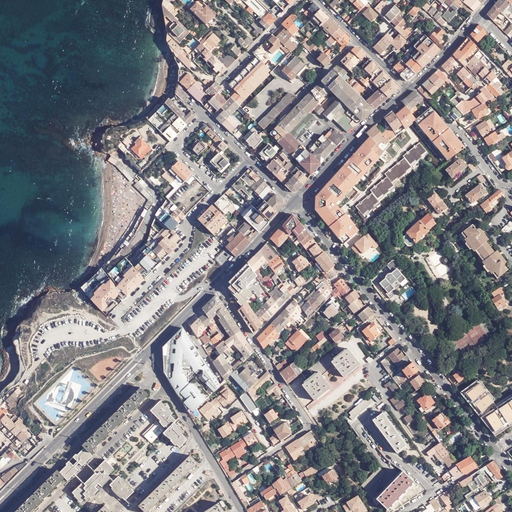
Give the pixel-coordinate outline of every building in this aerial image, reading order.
[(167,10),(171,14),(177,8),(174,5),(171,6),(168,4),(169,2),(166,0),(162,0),(161,5),(165,8),(167,10)] [(335,0),(330,6),(333,8),(340,2),(339,1),(337,0),(335,0)] [(367,4),(362,0),(356,0),(353,3),(360,10),(367,4)] [(471,15),(474,12),(469,7),(466,6),(463,3),(460,0),(455,0),(451,6),(454,9),(451,13),(447,10),(444,14),(442,16),(449,22),(458,12),(459,13),(462,10),(469,16),(471,15)] [(481,3),(476,0),(470,0),(469,3),(466,6),(469,7),(474,12),(481,3)] [(507,0),(500,0),(495,6),(501,13),(502,14),(504,15),(511,5),(511,4),(511,5),(511,4),(507,0)] [(422,4),(421,6),(426,11),(430,6),(425,1),(422,4)] [(447,9),(451,6),(445,1),(442,4),(447,9)] [(369,2),(367,4),(360,10),(360,11),(363,14),(371,22),(378,16),(370,8),(372,5),(371,4),(369,2)] [(391,10),(382,2),(375,9),(384,17),(386,16),(391,10)] [(208,5),(207,6),(206,7),(204,9),(197,3),(191,9),(206,25),(215,16),(217,14),(212,9),(208,5)] [(360,10),(353,3),(351,6),(358,13),(360,11),(360,10)] [(317,6),(314,4),(308,9),(315,15),(320,10),(317,6)] [(415,6),(410,11),(410,12),(413,16),(419,10),(415,6)] [(495,6),(487,15),(494,22),(498,17),(502,21),(505,17),(504,16),(504,15),(502,14),(501,13),(495,6)] [(393,8),(391,10),(386,16),(384,17),(390,23),(391,21),(398,15),(400,12),(394,7),(393,8)] [(428,13),(432,16),(437,10),(433,7),(428,13)] [(315,15),(308,9),(306,12),(304,13),(311,19),(312,18),(314,16),(315,15)] [(175,40),(177,42),(179,41),(189,31),(171,14),(167,10),(166,11),(165,13),(163,12),(164,17),(167,17),(174,23),(176,24),(178,25),(184,31),(178,37),(175,40)] [(329,18),(320,10),(315,15),(314,16),(322,25),(329,18)] [(440,17),(442,16),(444,14),(441,11),(440,12),(438,11),(433,17),(437,21),(440,17)] [(271,14),(269,13),(262,20),(269,26),(276,19),(271,14)] [(292,14),(288,18),(295,26),(300,21),(292,14)] [(403,20),(398,15),(391,21),(397,26),(403,20)] [(322,25),(314,16),(312,18),(311,19),(315,22),(319,26),(320,27),(321,26),(322,25)] [(437,21),(442,25),(445,22),(440,17),(437,21)] [(295,26),(288,18),(281,25),(285,28),(289,33),(296,26),(295,26)] [(334,23),(329,18),(322,25),(321,26),(326,30),(326,31),(334,23)] [(260,22),(266,29),(269,26),(262,20),(260,22)] [(406,23),(403,20),(397,26),(395,28),(397,30),(398,31),(401,34),(406,39),(409,36),(404,31),(401,28),(406,23)] [(300,21),(295,26),(296,26),(298,29),(300,31),(304,26),(300,21)] [(253,23),(251,25),(256,30),(261,35),(263,32),(253,23)] [(339,28),(334,23),(326,31),(327,31),(332,36),(339,28)] [(172,31),(178,37),(184,31),(178,25),(172,31)] [(478,25),(470,35),(477,43),(486,33),(478,25)] [(298,29),(296,26),(289,33),(292,35),(298,29)] [(289,33),(285,28),(275,37),(282,44),(291,52),(297,46),(289,39),(292,35),(289,33)] [(345,34),(339,28),(332,36),(337,42),(345,34)] [(442,31),(438,28),(430,37),(437,44),(441,39),(439,38),(438,36),(442,31)] [(169,34),(175,40),(178,37),(172,31),(169,34)] [(211,32),(200,43),(203,45),(204,47),(207,43),(213,48),(220,41),(213,34),(211,32)] [(486,33),(477,43),(480,46),(489,36),(486,33)] [(349,38),(345,34),(337,42),(344,48),(349,43),(349,38)] [(388,34),(374,48),(380,54),(390,44),(394,41),(394,40),(388,34)] [(401,34),(398,36),(394,40),(394,41),(401,48),(402,47),(407,40),(406,39),(401,34)] [(168,44),(172,52),(177,57),(183,50),(172,39),(168,35),(166,41),(168,44)] [(424,35),(413,46),(416,48),(417,50),(419,51),(412,58),(422,68),(437,53),(440,50),(424,35)] [(282,44),(275,37),(274,36),(269,40),(274,45),(269,50),(272,54),(277,48),(277,49),(282,44)] [(337,42),(332,36),(329,39),(335,45),(337,42)] [(243,40),(240,37),(239,39),(238,42),(246,50),(250,46),(247,44),(244,41),(243,40)] [(248,37),(244,41),(247,44),(250,46),(254,42),(248,37)] [(467,38),(462,43),(468,49),(470,52),(474,56),(477,51),(479,50),(474,45),(473,44),(467,38)] [(413,46),(410,43),(407,40),(402,47),(407,52),(409,54),(416,48),(413,46)] [(401,48),(394,41),(390,44),(397,51),(398,51),(401,48)] [(195,46),(195,47),(202,53),(206,49),(204,47),(203,45),(200,43),(200,42),(195,46)] [(344,48),(337,42),(335,45),(339,49),(340,49),(342,50),(344,48)] [(309,47),(305,43),(302,45),(310,52),(316,46),(314,44),(313,43),(309,47)] [(462,43),(457,49),(463,55),(469,61),(471,59),(474,56),(470,52),(468,49),(462,43)] [(238,56),(242,52),(235,46),(232,49),(238,56)] [(259,48),(253,54),(257,57),(260,61),(266,55),(265,54),(261,50),(259,48)] [(354,48),(351,51),(360,59),(365,54),(363,52),(359,48),(354,48)] [(206,49),(202,53),(209,60),(214,56),(206,49)] [(460,62),(463,65),(464,66),(465,65),(469,61),(463,55),(457,49),(452,55),(457,59),(458,61),(459,61),(460,62)] [(186,53),(183,50),(177,57),(188,66),(190,64),(190,60),(185,55),(186,53)] [(331,53),(329,51),(325,55),(331,61),(337,55),(333,51),(331,53)] [(360,59),(351,51),(346,56),(354,65),(360,59)] [(295,56),(291,52),(279,65),(281,67),(283,65),(286,67),(295,56)] [(209,60),(202,53),(200,55),(207,62),(209,60)] [(216,53),(214,56),(218,60),(220,62),(223,64),(225,61),(231,56),(229,55),(223,61),(216,53)] [(319,58),(317,59),(325,67),(327,65),(331,61),(325,55),(323,53),(319,58)] [(410,56),(409,54),(405,57),(401,61),(415,74),(422,68),(412,58),(410,56)] [(452,64),(454,66),(458,70),(463,65),(460,62),(459,61),(458,61),(457,59),(452,55),(448,60),(452,64)] [(214,56),(209,60),(216,67),(220,62),(218,60),(214,56)] [(236,61),(231,56),(225,61),(223,64),(227,69),(236,61)] [(310,71),(295,56),(286,67),(283,65),(281,67),(279,69),(291,81),(297,75),(302,79),(310,71)] [(354,65),(346,56),(341,62),(349,70),(354,65)] [(469,61),(465,65),(471,70),(476,64),(479,61),(474,56),(471,59),(469,61)] [(229,85),(234,90),(236,92),(231,97),(239,105),(244,100),(242,98),(268,73),(270,70),(260,61),(257,57),(229,85)] [(501,67),(507,73),(511,69),(511,67),(511,59),(510,57),(501,67)] [(362,67),(359,69),(368,78),(370,80),(381,70),(370,58),(362,67)] [(448,60),(441,66),(447,72),(454,66),(452,64),(448,60)] [(407,81),(415,74),(401,61),(395,66),(394,65),(392,66),(407,81)] [(479,61),(476,64),(482,70),(484,67),(485,66),(480,61),(479,61)] [(223,64),(220,62),(216,67),(214,69),(216,72),(219,70),(223,74),(227,69),(223,64)] [(347,73),(339,64),(333,69),(342,78),(346,74),(347,73)] [(476,64),(471,70),(476,76),(482,70),(476,64)] [(357,67),(354,65),(349,70),(353,73),(358,68),(357,67)] [(456,74),(463,81),(470,75),(463,67),(456,74)] [(484,67),(482,70),(487,76),(490,73),(484,67)] [(428,79),(437,88),(446,80),(442,77),(444,75),(438,69),(428,79)] [(361,121),(374,110),(332,70),(321,82),(312,90),(309,94),(303,99),(313,108),(312,108),(319,115),(324,110),(317,103),(330,90),(337,97),(338,98),(330,108),(323,114),(330,120),(331,121),(333,119),(332,118),(338,111),(341,108),(345,105),(349,109),(361,121)] [(391,79),(381,70),(370,80),(372,82),(377,88),(380,90),(391,79)] [(482,70),(476,76),(482,82),(487,76),(482,70)] [(268,73),(242,98),(244,100),(245,99),(246,100),(249,96),(249,95),(269,75),(268,73)] [(182,85),(183,84),(191,76),(188,74),(180,83),(182,85)] [(471,87),(476,81),(470,75),(463,81),(470,88),(471,87)] [(183,84),(188,90),(196,82),(191,76),(183,84)] [(482,82),(487,87),(492,81),(487,76),(482,82)] [(372,82),(370,80),(368,78),(365,80),(363,78),(360,81),(367,87),(369,85),(372,82)] [(210,93),(214,97),(217,93),(220,91),(222,89),(220,87),(216,82),(215,83),(212,80),(211,82),(209,79),(208,81),(206,79),(202,82),(209,88),(206,91),(207,93),(209,94),(210,93)] [(399,88),(391,79),(380,90),(388,97),(399,88)] [(428,79),(422,85),(431,94),(435,90),(437,88),(428,79)] [(489,99),(493,97),(478,80),(476,81),(471,87),(474,89),(475,88),(480,93),(471,100),(461,100),(456,95),(449,101),(457,108),(459,111),(463,115),(471,110),(484,102),(486,101),(489,99)] [(487,87),(492,93),(498,87),(496,84),(492,81),(487,87)] [(188,90),(199,101),(207,93),(206,91),(196,82),(188,90)] [(372,82),(369,85),(374,91),(377,88),(372,82)] [(353,88),(360,95),(361,94),(363,92),(365,90),(358,83),(353,88)] [(417,89),(431,103),(433,100),(420,86),(417,89)] [(492,93),(497,98),(504,93),(502,92),(498,87),(492,93)] [(388,97),(380,90),(373,95),(373,96),(367,101),(375,109),(388,97)] [(414,91),(407,97),(415,106),(418,103),(422,99),(414,91)] [(204,107),(208,110),(210,108),(213,106),(218,111),(221,108),(226,102),(222,98),(219,95),(217,93),(214,97),(204,107)] [(290,93),(286,96),(291,101),(297,96),(296,95),(290,93)] [(286,96),(259,124),(263,129),(264,129),(291,101),(286,96)] [(223,124),(230,116),(237,109),(240,106),(239,105),(231,97),(226,102),(221,108),(224,110),(216,118),(223,124)] [(338,98),(337,97),(332,102),(332,101),(327,105),(330,108),(338,98)] [(407,97),(402,101),(405,106),(409,110),(415,106),(407,97)] [(165,103),(165,104),(169,108),(176,115),(177,115),(179,117),(182,120),(186,117),(184,115),(176,107),(178,106),(174,101),(172,103),(169,100),(168,99),(165,103)] [(300,103),(309,111),(312,108),(313,108),(303,99),(300,103)] [(484,102),(471,110),(477,119),(486,114),(483,110),(486,108),(487,108),(484,102)] [(294,176),(303,185),(306,181),(308,178),(311,175),(313,172),(319,166),(322,162),(328,156),(336,147),(344,138),(336,129),(332,134),(329,131),(324,137),(323,135),(310,149),(311,150),(310,151),(313,154),(312,155),(310,153),(310,154),(297,141),(311,126),(314,124),(318,120),(309,111),(300,103),(270,133),(283,146),(284,148),(283,149),(284,149),(282,151),(291,160),(294,157),(300,163),(300,164),(306,169),(302,173),(296,168),(291,173),(292,175),(294,176)] [(158,111),(163,106),(162,105),(157,104),(154,107),(152,109),(150,112),(147,114),(145,117),(148,121),(151,118),(154,115),(156,113),(157,112),(158,111)] [(243,115),(246,112),(242,109),(240,106),(237,109),(243,115)] [(405,106),(395,115),(402,126),(404,129),(414,120),(416,120),(411,113),(409,110),(405,106)] [(464,148),(430,107),(416,120),(414,120),(448,160),(464,148)] [(337,122),(343,116),(338,111),(332,118),(333,119),(337,122)] [(392,111),(391,111),(387,114),(384,118),(394,132),(393,133),(395,136),(404,129),(402,126),(395,115),(392,111)] [(191,112),(186,117),(182,120),(187,125),(191,120),(195,116),(191,112)] [(177,115),(176,115),(169,121),(173,124),(179,117),(177,115)] [(343,128),(347,133),(348,132),(353,127),(356,125),(358,124),(352,118),(349,115),(347,117),(344,115),(343,116),(337,122),(343,128)] [(223,124),(231,132),(239,125),(230,116),(223,124)] [(142,126),(148,121),(145,117),(142,120),(141,121),(139,123),(142,126)] [(187,125),(182,120),(179,117),(173,124),(171,126),(173,127),(171,129),(177,135),(182,130),(187,125)] [(482,135),(484,139),(490,135),(488,131),(490,130),(485,122),(478,126),(476,127),(482,135)] [(160,132),(163,135),(169,128),(167,125),(166,124),(164,127),(162,126),(158,130),(160,132)] [(174,138),(177,135),(171,129),(173,127),(171,126),(169,124),(167,125),(169,128),(163,135),(170,142),(174,138)] [(388,142),(383,136),(382,135),(374,126),(366,133),(369,137),(375,144),(371,149),(379,157),(383,153),(390,145),(388,142)] [(213,151),(218,146),(219,145),(222,142),(218,137),(214,134),(210,130),(207,127),(203,131),(207,134),(216,143),(211,148),(213,151)] [(388,142),(395,136),(393,133),(390,129),(382,135),(383,136),(388,142)] [(246,141),(254,149),(263,140),(255,132),(246,141)] [(490,135),(484,139),(488,146),(495,143),(500,139),(497,136),(495,132),(490,135)] [(503,133),(497,136),(500,139),(495,143),(505,137),(503,133)] [(134,142),(135,142),(128,136),(122,141),(129,148),(131,146),(133,144),(134,142)] [(271,137),(265,143),(268,145),(269,144),(274,139),(271,137)] [(375,144),(369,137),(316,197),(315,210),(343,244),(358,232),(354,227),(355,226),(341,209),(340,210),(335,204),(339,200),(338,199),(347,188),(350,190),(379,157),(371,149),(375,144)] [(132,149),(138,155),(139,155),(146,148),(147,148),(143,144),(145,143),(142,140),(142,139),(136,144),(135,146),(133,148),(132,149)] [(208,146),(202,139),(199,141),(206,148),(208,146)] [(206,148),(199,141),(198,140),(191,148),(198,155),(206,148)] [(223,151),(228,147),(222,142),(219,145),(218,146),(221,150),(223,151)] [(427,151),(419,143),(403,156),(410,165),(415,161),(416,162),(422,157),(421,156),(427,151)] [(269,144),(268,145),(259,154),(267,162),(277,152),(269,144)] [(136,157),(138,155),(132,149),(133,148),(131,146),(129,148),(128,148),(136,157)] [(290,161),(291,160),(282,151),(279,154),(289,163),(290,161)] [(511,151),(502,158),(505,162),(507,164),(506,165),(505,166),(506,168),(507,169),(508,170),(510,170),(511,168),(511,151)] [(220,172),(229,163),(228,163),(229,162),(229,161),(228,162),(219,153),(208,163),(215,169),(216,168),(220,172)] [(200,165),(202,163),(206,159),(203,156),(197,162),(200,165)] [(276,158),(274,159),(283,168),(284,167),(285,166),(276,158)] [(411,167),(404,158),(385,174),(392,183),(397,178),(398,179),(407,172),(406,171),(411,167)] [(453,164),(459,172),(467,166),(460,158),(453,164)] [(267,167),(275,176),(280,171),(282,169),(283,168),(274,159),(267,167)] [(179,162),(177,160),(170,167),(171,168),(169,170),(178,180),(182,184),(185,181),(186,182),(193,175),(189,171),(184,167),(179,162)] [(287,169),(288,170),(293,165),(290,161),(289,163),(285,166),(284,167),(287,169)] [(472,162),(467,166),(472,171),(475,169),(475,167),(472,162)] [(126,169),(128,172),(134,167),(131,164),(126,169)] [(452,178),(459,172),(453,164),(445,170),(452,178)] [(128,172),(131,175),(137,170),(134,167),(128,172)] [(249,168),(246,172),(254,180),(256,182),(260,179),(249,168)] [(275,176),(282,182),(286,177),(284,176),(284,175),(288,171),(288,170),(287,169),(285,171),(282,174),(281,172),(280,171),(275,176)] [(140,173),(139,172),(137,170),(131,175),(134,178),(136,177),(139,174),(140,173)] [(178,180),(169,170),(166,174),(175,184),(176,183),(178,180)] [(249,181),(243,175),(241,177),(247,183),(249,181)] [(296,192),(303,185),(294,176),(285,185),(292,192),(296,192)] [(141,179),(138,182),(141,185),(147,180),(144,177),(141,180),(141,179)] [(235,183),(232,186),(238,192),(241,189),(249,196),(254,190),(251,187),(249,185),(247,183),(241,177),(235,183)] [(394,186),(387,177),(370,190),(378,199),(383,195),(384,196),(392,189),(391,188),(394,186)] [(268,186),(260,179),(256,182),(251,187),(254,190),(259,195),(268,186)] [(147,180),(141,185),(144,188),(149,183),(147,180)] [(147,191),(152,186),(149,183),(144,188),(147,191)] [(473,190),(479,198),(487,192),(481,184),(473,190)] [(150,194),(156,189),(152,186),(147,191),(150,194)] [(271,190),(268,186),(259,195),(261,197),(265,201),(268,198),(266,195),(271,190)] [(502,193),(500,189),(489,198),(491,200),(492,201),(502,193)] [(471,204),(479,198),(473,190),(465,196),(471,204)] [(379,202),(372,193),(356,206),(363,215),(368,211),(369,212),(375,207),(374,206),(379,202)] [(433,207),(441,201),(435,193),(427,199),(433,207)] [(285,204),(275,194),(267,203),(277,213),(285,204)] [(230,204),(222,196),(215,204),(225,214),(228,212),(225,209),(230,204)] [(258,210),(257,211),(268,222),(277,213),(267,203),(265,201),(261,197),(257,201),(258,202),(254,206),(258,210)] [(489,204),(486,200),(480,205),(486,212),(488,211),(492,207),(489,204)] [(447,208),(441,201),(433,207),(439,214),(447,208)] [(175,205),(171,202),(164,209),(167,212),(168,212),(175,205)] [(178,209),(175,205),(168,212),(167,212),(169,214),(171,216),(172,215),(178,209)] [(251,205),(241,215),(244,217),(256,229),(259,232),(268,222),(257,211),(251,205)] [(214,235),(228,221),(213,206),(201,218),(201,223),(214,235)] [(152,219),(154,214),(149,210),(148,209),(146,213),(152,219)] [(178,223),(185,216),(178,209),(172,215),(171,216),(178,223)] [(171,216),(169,214),(161,222),(164,224),(170,217),(171,216)] [(293,214),(282,226),(288,235),(292,231),(297,237),(305,229),(298,221),(293,214)] [(401,227),(406,232),(419,221),(414,215),(413,214),(412,215),(401,224),(401,226),(401,227)] [(428,230),(435,223),(428,214),(420,221),(419,221),(406,232),(407,233),(403,237),(402,240),(407,245),(410,246),(415,242),(415,243),(428,231),(428,230)] [(171,230),(178,223),(171,216),(170,217),(164,224),(171,230)] [(214,235),(216,237),(230,223),(228,221),(214,235)] [(236,229),(240,233),(241,233),(245,229),(250,234),(252,232),(243,223),(236,229)] [(145,237),(147,232),(140,226),(138,230),(145,237)] [(165,238),(175,248),(178,245),(175,243),(180,239),(172,231),(171,232),(170,231),(165,226),(159,233),(161,235),(165,238)] [(282,226),(271,239),(278,246),(288,235),(282,226)] [(476,249),(485,242),(488,240),(479,228),(476,230),(474,228),(472,229),(470,226),(462,232),(466,237),(465,239),(464,240),(466,243),(471,248),(473,252),(474,251),(476,249)] [(226,247),(240,233),(236,229),(234,227),(220,241),(226,247)] [(241,233),(246,238),(250,234),(245,229),(241,233)] [(250,234),(246,238),(250,242),(259,232),(256,229),(252,232),(250,234)] [(305,229),(297,237),(299,239),(294,243),(296,245),(299,242),(299,241),(300,242),(309,235),(305,229)] [(142,241),(145,237),(138,230),(135,235),(142,241)] [(226,247),(236,257),(250,242),(246,238),(241,233),(240,233),(226,247)] [(355,245),(352,248),(358,255),(361,252),(363,254),(372,246),(371,244),(374,241),(368,234),(365,237),(364,236),(355,244),(355,245)] [(143,242),(142,241),(135,235),(132,238),(140,245),(143,242)] [(161,235),(155,240),(159,244),(165,238),(161,235)] [(309,235),(300,242),(303,245),(306,249),(314,243),(315,242),(309,235)] [(137,249),(140,245),(132,238),(129,242),(137,249)] [(167,252),(169,254),(175,248),(165,238),(159,244),(167,252)] [(155,240),(149,247),(153,251),(159,244),(155,240)] [(133,252),(137,249),(129,242),(126,246),(133,252)] [(494,252),(485,242),(476,249),(480,255),(484,260),(494,252)] [(266,243),(259,251),(267,263),(270,261),(268,258),(271,255),(273,258),(277,255),(266,243)] [(306,249),(303,245),(301,246),(305,252),(309,250),(315,245),(314,243),(306,249)] [(160,258),(167,252),(159,244),(153,251),(160,258)] [(323,252),(316,244),(315,245),(309,250),(312,254),(310,256),(313,260),(315,259),(323,252)] [(129,255),(133,252),(126,246),(123,249),(129,255)] [(158,262),(160,259),(160,258),(153,251),(149,247),(148,247),(136,259),(139,262),(143,266),(145,265),(150,269),(158,262)] [(496,250),(494,252),(484,260),(483,261),(481,262),(484,265),(488,271),(491,274),(492,273),(494,272),(498,277),(505,271),(503,268),(505,267),(503,264),(506,262),(496,250)] [(248,264),(257,277),(263,286),(272,277),(275,274),(275,273),(274,272),(273,271),(264,280),(259,273),(268,264),(267,263),(259,251),(247,263),(248,264)] [(323,252),(315,259),(317,261),(314,263),(324,274),(326,273),(335,266),(331,261),(328,257),(323,252)] [(309,263),(303,256),(301,257),(299,253),(294,257),(295,260),(292,262),(296,267),(298,271),(300,270),(306,265),(309,263)] [(113,261),(118,258),(117,257),(114,255),(109,261),(111,263),(113,261)] [(273,271),(274,272),(279,268),(277,266),(282,263),(283,262),(277,255),(273,258),(270,261),(267,263),(268,264),(273,271)] [(392,262),(387,266),(393,272),(391,273),(390,273),(388,274),(387,275),(386,276),(385,279),(380,283),(387,292),(388,293),(392,290),(391,289),(395,286),(394,285),(400,280),(400,281),(406,277),(402,272),(405,270),(397,261),(392,262)] [(257,277),(248,264),(240,272),(239,271),(229,282),(231,284),(228,287),(232,291),(231,292),(236,297),(234,298),(237,301),(236,301),(241,307),(246,303),(248,300),(253,296),(245,288),(257,277)] [(143,266),(138,272),(145,278),(152,271),(150,269),(145,265),(143,266)] [(138,272),(133,266),(124,276),(123,276),(123,278),(122,280),(117,284),(124,299),(130,293),(127,291),(128,290),(129,290),(137,282),(135,281),(137,280),(140,283),(145,278),(138,272)] [(337,269),(335,266),(326,273),(324,274),(327,278),(329,277),(331,279),(340,272),(337,269)] [(81,288),(80,289),(102,312),(118,294),(113,284),(111,280),(101,268),(98,272),(98,271),(92,277),(90,280),(89,282),(81,288)] [(268,294),(270,296),(271,298),(284,285),(281,281),(278,278),(277,276),(275,274),(272,277),(275,282),(277,280),(279,283),(272,290),(272,291),(271,291),(269,288),(266,290),(268,294)] [(294,280),(299,287),(306,281),(301,275),(294,280)] [(388,293),(387,292),(386,294),(390,299),(394,296),(394,290),(407,278),(406,277),(400,281),(400,280),(394,285),(395,286),(391,289),(392,290),(388,293)] [(333,291),(329,286),(328,286),(326,287),(330,292),(332,295),(333,296),(337,293),(346,285),(341,278),(334,284),(338,289),(334,292),(333,291)] [(323,282),(322,282),(316,288),(318,290),(325,297),(330,292),(326,287),(323,282)] [(284,286),(290,295),(295,291),(291,286),(289,287),(287,284),(284,286)] [(271,298),(278,308),(290,295),(284,286),(284,285),(271,298)] [(352,292),(346,285),(337,293),(338,294),(340,292),(345,298),(352,292)] [(491,293),(494,298),(500,294),(503,292),(500,287),(491,293)] [(324,298),(325,297),(318,290),(313,296),(320,303),(323,299),(324,298)] [(352,292),(345,298),(350,304),(357,299),(360,297),(354,290),(352,292)] [(313,296),(311,294),(310,295),(312,297),(307,301),(307,302),(314,309),(319,304),(320,303),(313,296)] [(494,298),(491,300),(496,307),(500,304),(505,301),(500,294),(494,298)] [(220,319),(227,312),(222,304),(216,295),(202,309),(204,312),(213,325),(215,324),(212,318),(216,314),(220,319)] [(266,302),(273,313),(278,308),(271,298),(266,302)] [(301,308),(307,302),(307,301),(305,299),(299,305),(301,308)] [(335,311),(339,307),(332,299),(325,306),(327,308),(323,313),(329,319),(336,313),(335,311)] [(363,307),(357,299),(350,304),(348,306),(355,313),(363,307)] [(294,300),(291,303),(298,312),(301,309),(294,300)] [(263,306),(270,316),(273,313),(266,302),(263,306)] [(312,311),(313,310),(314,309),(307,302),(301,308),(307,316),(308,315),(309,314),(312,311)] [(241,307),(238,310),(253,333),(261,325),(253,313),(248,305),(246,303),(241,307)] [(298,312),(291,303),(285,309),(290,313),(289,314),(292,318),(298,312)] [(261,325),(270,316),(263,306),(256,313),(255,312),(253,313),(261,325)] [(374,315),(368,307),(358,315),(363,321),(361,323),(362,324),(368,319),(374,315)] [(290,313),(285,309),(280,315),(284,319),(285,318),(289,321),(292,318),(289,314),(290,313)] [(205,315),(198,319),(204,328),(208,326),(211,331),(207,333),(208,334),(210,337),(214,334),(217,331),(214,327),(213,325),(204,312),(203,313),(204,313),(205,315)] [(246,359),(254,352),(252,349),(249,345),(247,342),(241,333),(237,327),(227,312),(220,319),(219,320),(230,337),(227,340),(224,342),(228,348),(230,347),(234,343),(241,351),(242,352),(244,356),(246,359)] [(284,319),(280,315),(277,318),(281,322),(280,324),(283,327),(289,321),(285,318),(284,319)] [(363,321),(358,315),(354,318),(357,323),(358,323),(361,323),(363,321)] [(278,334),(283,327),(280,324),(281,322),(277,318),(272,323),(276,327),(273,330),(277,334),(278,334)] [(301,326),(307,321),(305,319),(304,318),(299,324),(301,326)] [(198,319),(191,326),(194,332),(197,336),(202,332),(201,331),(204,328),(198,319)] [(276,327),(272,323),(268,327),(272,331),(269,335),(273,338),(277,334),(273,330),(276,327)] [(359,327),(357,328),(367,343),(381,332),(379,331),(378,330),(377,328),(376,327),(375,325),(374,324),(373,323),(363,331),(359,327)] [(216,325),(214,327),(217,331),(219,334),(220,336),(224,342),(227,340),(224,334),(223,335),(216,325)] [(272,331),(268,327),(263,333),(267,337),(266,338),(270,342),(273,339),(273,338),(269,335),(272,331)] [(336,343),(343,337),(337,329),(329,335),(336,343)] [(305,337),(298,330),(292,336),(289,339),(296,346),(305,337)] [(190,340),(186,333),(179,332),(175,336),(174,345),(173,345),(173,347),(168,346),(168,351),(168,361),(167,361),(167,365),(171,366),(170,381),(174,387),(181,388),(183,390),(182,391),(182,394),(187,400),(184,402),(193,412),(206,399),(205,399),(201,395),(199,393),(200,392),(198,389),(193,384),(189,383),(188,382),(188,378),(191,375),(189,373),(193,371),(194,372),(197,370),(201,370),(202,370),(203,371),(202,377),(203,378),(207,382),(205,383),(208,385),(211,389),(214,392),(221,386),(220,385),(216,379),(213,381),(210,378),(213,375),(200,356),(197,355),(196,353),(195,353),(191,347),(192,346),(190,343),(190,340)] [(267,337),(263,333),(257,339),(263,348),(269,343),(270,342),(266,338),(267,337)] [(289,339),(292,336),(290,333),(285,338),(282,336),(281,337),(286,342),(289,339)] [(211,340),(210,337),(208,334),(201,338),(205,344),(209,341),(211,340)] [(220,336),(219,334),(215,336),(211,340),(216,347),(224,342),(220,336)] [(174,345),(175,336),(163,347),(165,373),(170,381),(171,366),(167,365),(167,361),(168,361),(168,351),(168,346),(173,347),(173,345),(174,345)] [(329,339),(326,336),(325,337),(320,341),(312,348),(314,351),(320,346),(329,339)] [(286,342),(293,349),(296,346),(289,339),(286,342)] [(200,356),(190,340),(190,343),(192,346),(191,347),(195,353),(196,353),(197,355),(200,356)] [(224,342),(216,347),(221,355),(221,354),(228,349),(228,348),(224,342)] [(303,374),(307,381),(319,372),(322,376),(335,366),(331,361),(343,353),(338,346),(303,374)] [(228,349),(221,354),(224,358),(225,360),(234,352),(230,347),(228,348),(228,349)] [(348,348),(343,353),(331,361),(335,366),(344,377),(360,364),(348,348)] [(404,357),(397,349),(389,356),(396,364),(398,368),(409,359),(407,355),(404,357)] [(228,377),(231,374),(233,372),(231,368),(225,360),(224,358),(221,354),(221,355),(213,362),(219,371),(225,380),(228,377)] [(235,370),(246,359),(244,356),(232,368),(232,367),(231,368),(233,372),(235,370)] [(390,374),(394,371),(385,358),(381,362),(390,374)] [(416,366),(412,362),(402,370),(408,378),(419,370),(416,366)] [(280,363),(276,367),(280,373),(284,369),(281,365),(280,363)] [(301,373),(293,363),(289,365),(297,376),(301,373)] [(284,369),(280,373),(287,384),(297,376),(289,365),(288,366),(284,369)] [(239,375),(246,368),(245,366),(237,373),(239,375)] [(231,374),(243,388),(247,384),(250,388),(258,380),(254,376),(255,375),(252,371),(251,372),(247,368),(246,368),(239,375),(237,373),(235,370),(233,372),(231,374)] [(257,390),(271,377),(267,372),(258,380),(250,388),(255,393),(255,392),(258,390),(257,390)] [(319,372),(307,381),(302,385),(314,400),(331,387),(322,376),(319,372)] [(453,376),(458,382),(464,378),(458,372),(456,373),(453,376)] [(403,375),(395,381),(398,386),(403,382),(407,379),(403,375)] [(425,384),(422,379),(419,375),(410,382),(416,390),(425,384)] [(477,380),(460,392),(498,440),(511,430),(511,393),(498,403),(489,392),(487,393),(485,391),(486,389),(479,380),(478,382),(477,380)] [(401,390),(394,382),(392,384),(390,381),(384,385),(386,388),(389,386),(395,395),(401,390)] [(266,390),(269,394),(274,391),(277,397),(282,393),(278,389),(275,384),(266,390)] [(235,396),(227,386),(221,391),(225,396),(220,401),(217,397),(210,403),(209,401),(200,410),(208,419),(213,414),(212,412),(216,409),(219,406),(220,407),(223,404),(224,405),(228,402),(227,400),(228,399),(230,401),(235,396)] [(85,448),(90,453),(148,394),(141,387),(83,446),(85,448)] [(190,414),(193,412),(184,402),(187,400),(182,394),(182,391),(183,390),(181,388),(174,387),(190,414)] [(14,392),(6,400),(9,404),(8,405),(11,408),(13,407),(15,405),(13,401),(18,396),(22,391),(19,388),(14,392)] [(247,391),(252,398),(256,393),(255,392),(255,393),(250,388),(247,391)] [(241,396),(251,412),(258,407),(252,398),(247,391),(246,391),(243,394),(241,396)] [(424,410),(425,411),(426,410),(427,409),(428,408),(432,405),(435,403),(434,402),(434,403),(430,398),(430,397),(429,398),(427,394),(421,398),(420,398),(421,399),(418,401),(417,401),(422,407),(424,410)] [(354,418),(373,401),(368,396),(349,412),(351,415),(354,418)] [(407,405),(403,399),(400,401),(396,396),(390,400),(399,411),(407,405)] [(149,411),(152,414),(153,413),(162,404),(159,401),(149,411)] [(160,420),(158,422),(166,429),(173,421),(174,420),(169,415),(171,413),(166,404),(164,406),(162,404),(153,413),(160,420)] [(264,415),(269,424),(278,418),(272,409),(264,415)] [(246,417),(242,411),(231,417),(234,421),(230,423),(229,421),(225,423),(225,424),(218,429),(224,438),(231,433),(231,431),(234,429),(235,430),(239,428),(236,424),(246,417)] [(404,418),(408,424),(417,417),(412,411),(404,418)] [(154,420),(156,421),(158,422),(160,420),(153,413),(152,414),(151,415),(155,419),(154,420)] [(396,452),(406,445),(382,413),(372,420),(396,452)] [(1,423),(0,423),(0,428),(2,431),(4,429),(6,426),(12,421),(5,415),(1,420),(1,421),(0,422),(1,423)] [(444,419),(440,415),(433,420),(440,430),(449,423),(445,418),(444,419)] [(17,421),(14,424),(17,426),(28,437),(28,438),(30,436),(27,433),(28,433),(25,430),(27,428),(23,420),(23,421),(19,417),(16,420),(17,421)] [(11,432),(17,426),(14,424),(12,421),(6,426),(11,432)] [(158,422),(156,421),(143,434),(144,436),(158,422)] [(173,421),(166,429),(164,431),(167,434),(177,425),(173,421)] [(158,422),(144,436),(151,442),(164,429),(158,422)] [(290,433),(287,428),(290,427),(287,422),(274,431),(275,433),(280,439),(280,440),(283,438),(290,433)] [(431,423),(427,426),(435,437),(438,435),(438,434),(430,424),(431,423)] [(174,442),(176,444),(178,447),(186,440),(181,435),(183,433),(178,424),(177,425),(167,434),(169,437),(169,436),(172,439),(171,440),(174,442)] [(22,442),(28,437),(17,426),(11,432),(19,439),(22,442)] [(448,438),(455,431),(452,428),(445,434),(448,438)] [(316,441),(310,431),(304,435),(297,440),(302,447),(311,442),(312,443),(313,443),(316,441)] [(0,433),(0,443),(3,441),(6,445),(9,442),(8,441),(3,436),(0,434),(0,433)] [(248,444),(249,446),(258,441),(252,433),(244,438),(244,439),(248,444)] [(274,436),(269,439),(273,444),(278,441),(274,436)] [(26,448),(33,442),(31,440),(28,438),(28,437),(22,442),(21,444),(26,448)] [(228,474),(229,473),(226,468),(228,468),(224,461),(229,458),(235,455),(237,458),(246,452),(243,448),(248,444),(244,439),(225,450),(218,454),(222,460),(220,462),(228,474)] [(289,445),(285,447),(291,456),(294,460),(302,454),(300,451),(303,449),(302,447),(297,440),(289,445)] [(311,442),(302,447),(303,449),(304,451),(313,445),(313,443),(312,443),(311,442)] [(443,459),(449,454),(445,449),(440,443),(439,444),(428,452),(426,453),(429,456),(430,456),(436,453),(437,452),(443,459)] [(93,456),(90,453),(85,448),(77,455),(76,454),(73,457),(82,466),(90,458),(91,458),(93,456)] [(286,458),(285,456),(281,450),(278,453),(281,458),(282,458),(284,460),(286,458)] [(4,454),(2,456),(6,459),(8,457),(9,458),(10,458),(11,458),(12,459),(13,459),(14,454),(11,451),(8,455),(5,452),(4,454)] [(456,465),(455,463),(449,454),(443,459),(447,465),(451,470),(451,469),(457,465),(456,465)] [(147,511),(197,462),(190,455),(138,505),(144,511),(147,511)] [(2,456),(0,458),(0,468),(2,468),(8,462),(6,459),(2,456)] [(465,474),(478,467),(470,457),(456,465),(457,465),(463,474),(464,475),(465,474)] [(91,475),(100,484),(102,486),(110,477),(108,474),(106,473),(112,467),(105,459),(94,470),(95,472),(91,475)] [(20,470),(29,462),(29,461),(16,466),(20,470)] [(67,465),(59,472),(65,477),(68,481),(71,477),(71,476),(78,470),(69,461),(66,464),(67,465)] [(330,466),(327,461),(316,468),(318,471),(319,471),(320,472),(330,466)] [(493,461),(484,467),(489,473),(492,478),(495,482),(505,476),(494,463),(493,461)] [(292,487),(301,481),(296,473),(295,470),(290,464),(287,466),(288,468),(291,471),(287,474),(284,475),(287,479),(290,484),(292,487)] [(458,478),(463,474),(457,465),(451,469),(458,478)] [(229,478),(241,470),(239,466),(231,472),(229,473),(228,474),(227,475),(229,478)] [(260,469),(258,466),(253,469),(256,475),(262,471),(260,469)] [(318,471),(316,468),(315,466),(304,473),(305,474),(300,477),(303,481),(305,479),(307,478),(313,474),(318,471)] [(15,467),(10,471),(14,475),(19,470),(15,467)] [(384,473),(379,467),(361,485),(366,491),(384,473)] [(333,480),(338,477),(332,469),(322,476),(327,484),(333,480)] [(454,478),(458,478),(451,469),(451,470),(449,471),(447,473),(448,474),(451,479),(454,478)] [(29,511),(65,477),(59,472),(58,470),(15,511),(29,511)] [(8,473),(6,475),(10,479),(14,475),(10,471),(8,473)] [(353,483),(345,471),(341,473),(349,485),(347,486),(351,491),(356,488),(353,483)] [(376,499),(380,503),(387,510),(389,508),(390,509),(390,508),(392,506),(393,506),(392,505),(396,501),(397,502),(397,501),(399,499),(398,498),(402,494),(403,495),(404,495),(405,493),(406,492),(405,491),(409,488),(410,488),(412,486),(412,485),(414,482),(403,471),(376,499)] [(249,481),(245,474),(242,476),(240,477),(244,484),(249,481)] [(442,478),(446,483),(447,482),(451,479),(448,474),(442,478)] [(98,486),(100,484),(91,475),(90,477),(87,479),(96,488),(98,486)] [(118,492),(123,497),(126,500),(134,492),(131,489),(128,486),(124,482),(121,479),(118,475),(110,484),(113,487),(118,492)] [(276,488),(274,489),(276,492),(278,490),(281,495),(287,490),(289,489),(287,486),(290,484),(287,479),(283,481),(279,475),(271,480),(276,488)] [(471,475),(457,484),(460,488),(468,483),(474,491),(466,496),(469,499),(470,498),(469,496),(477,491),(478,493),(482,491),(473,479),(471,475)] [(473,479),(482,491),(486,488),(484,485),(477,476),(473,479)] [(97,489),(96,488),(87,479),(84,482),(82,481),(73,491),(75,494),(76,494),(81,499),(83,498),(86,500),(97,489)] [(231,483),(241,500),(245,498),(242,493),(238,487),(235,481),(231,483)] [(278,497),(269,483),(258,490),(266,502),(263,504),(264,505),(267,504),(269,502),(278,497)] [(309,486),(294,496),(303,509),(314,502),(309,494),(313,491),(309,486)] [(450,489),(444,493),(445,494),(451,502),(453,501),(450,496),(453,494),(450,489)] [(491,500),(485,490),(476,497),(482,506),(491,500)] [(347,502),(343,505),(346,511),(352,509),(353,511),(358,511),(359,511),(365,511),(367,511),(357,494),(350,499),(351,500),(347,502)] [(445,494),(440,497),(447,506),(452,503),(451,502),(445,494)] [(286,495),(279,500),(284,509),(285,511),(292,511),(295,510),(286,495)] [(256,500),(249,504),(248,505),(245,507),(247,510),(248,511),(254,511),(255,511),(264,506),(261,501),(257,503),(256,500)] [(455,506),(452,502),(452,503),(447,506),(445,507),(448,511),(455,506)] [(223,511),(224,511),(218,503),(203,511),(223,511)]
